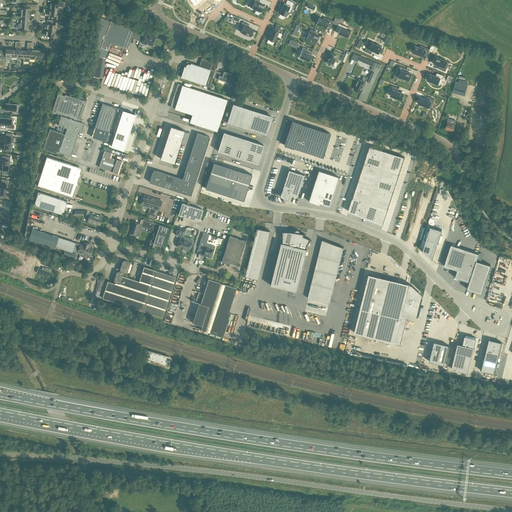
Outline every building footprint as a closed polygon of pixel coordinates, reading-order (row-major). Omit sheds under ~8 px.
[(65,7),(66,2),(56,0),(56,4),(50,3),(49,9),(58,10),(59,7),(62,7),(62,6),(65,7)] [(251,0),(249,6),(256,9),(256,10),(260,12),(260,11),(261,12),(264,5),(258,3),(259,0),(251,0)] [(284,3),(279,13),(286,16),(287,12),(290,13),(294,3),(288,0),(286,0),(285,3),(284,3)] [(58,10),(49,9),(49,10),(48,10),(47,14),(48,14),(48,15),(54,16),(54,19),(60,20),(61,17),(59,16),(59,13),(58,13),(58,10)] [(318,18),(316,22),(317,22),(316,24),(317,24),(327,28),(328,26),(331,28),(334,21),(324,17),(324,19),(320,17),(319,18),(318,18)] [(145,35),(134,30),(111,20),(100,47),(108,50),(111,42),(127,49),(131,38),(142,42),(141,43),(145,44),(146,43),(152,45),(155,38),(149,36),(149,35),(145,33),(145,35)] [(59,25),(60,22),(53,21),(53,24),(47,23),(47,24),(46,24),(45,28),(46,28),(46,30),(55,31),(56,28),(57,28),(57,25),(59,25)] [(242,21),(239,27),(242,28),(240,32),(243,33),(243,34),(247,36),(247,35),(251,36),(253,30),(248,27),(249,24),(242,21)] [(339,23),(336,30),(339,31),(338,33),(348,37),(348,38),(351,31),(347,29),(348,27),(339,23)] [(272,29),(268,39),(274,42),(280,28),(276,26),(274,29),(272,29)] [(307,31),(304,37),(311,40),(311,42),(315,43),(316,42),(317,43),(320,36),(314,34),(315,31),(311,29),(309,32),(307,31)] [(55,31),(46,30),(46,31),(45,30),(44,35),(45,35),(51,36),(51,39),(57,40),(59,31),(55,31)] [(369,41),(364,51),(371,54),(373,50),(378,53),(382,47),(380,46),(381,45),(377,43),(376,44),(369,41)] [(415,46),(412,52),(423,56),(424,55),(427,56),(429,51),(432,52),(435,46),(431,45),(430,49),(420,45),(419,47),(415,46)] [(303,47),(298,57),(299,57),(300,57),(299,58),(303,60),(304,59),(309,61),(308,61),(309,61),(312,54),(311,54),(311,55),(306,52),(307,49),(303,47)] [(331,52),(327,63),(333,65),(335,61),(337,62),(341,53),(334,50),(333,53),(331,52)] [(103,77),(105,58),(97,56),(94,76),(103,77)] [(201,59),(199,64),(199,66),(191,63),(190,64),(188,64),(186,65),(186,67),(184,66),(181,77),(210,86),(215,69),(216,70),(219,62),(203,57),(202,59),(201,59)] [(436,57),(434,63),(440,66),(438,69),(445,71),(449,62),(444,60),(445,59),(441,57),(440,58),(436,57)] [(400,66),(396,75),(398,76),(397,78),(404,81),(405,79),(409,80),(411,74),(405,72),(407,68),(400,66)] [(223,73),(219,72),(216,71),(214,78),(228,82),(231,74),(224,71),(223,73)] [(359,79),(354,89),(360,92),(362,88),(363,89),(366,81),(370,82),(374,73),(374,72),(371,71),(368,78),(364,76),(362,80),(359,79)] [(430,74),(427,80),(429,81),(429,82),(433,84),(434,83),(440,85),(444,75),(437,73),(436,76),(430,74)] [(455,81),(453,91),(465,95),(467,84),(466,84),(467,82),(463,81),(459,80),(458,82),(455,81)] [(217,131),(227,99),(177,83),(170,107),(192,114),(189,122),(217,131)] [(393,90),(390,96),(401,100),(404,94),(398,91),(399,88),(392,85),(391,89),(393,90)] [(65,96),(61,94),(58,93),(51,113),(52,113),(50,118),(55,120),(56,117),(60,118),(57,125),(61,126),(59,132),(49,129),(43,149),(56,153),(57,150),(59,151),(59,152),(71,156),(79,129),(82,130),(84,124),(83,122),(79,121),(86,101),(65,94),(65,96)] [(420,97),(418,103),(431,108),(434,99),(428,96),(426,99),(420,97)] [(6,103),(5,110),(12,110),(12,114),(18,114),(19,111),(18,111),(19,105),(6,103)] [(111,106),(102,103),(92,137),(106,141),(113,118),(114,118),(117,108),(111,106)] [(233,103),(227,123),(267,136),(268,131),(266,131),(271,116),(264,114),(264,113),(233,103)] [(127,143),(131,132),(136,114),(123,110),(114,138),(127,143)] [(0,117),(0,119),(0,123),(7,125),(6,128),(14,128),(14,125),(12,125),(13,119),(0,117)] [(448,118),(445,129),(453,131),(456,120),(448,118)] [(292,121),(284,145),(293,148),(323,157),(330,133),(301,124),(292,121)] [(171,126),(160,159),(174,163),(185,131),(171,126)] [(223,132),(217,151),(257,163),(263,144),(223,132)] [(0,141),(12,142),(12,133),(6,133),(6,136),(0,135),(0,141)] [(153,170),(149,182),(191,196),(198,172),(203,158),(210,137),(197,133),(193,146),(191,152),(187,164),(184,174),(182,179),(178,177),(162,172),(157,171),(153,170)] [(0,147),(5,148),(4,151),(11,152),(12,142),(0,141),(0,147)] [(352,197),(348,211),(383,222),(386,211),(404,156),(369,145),(353,196),(352,197)] [(117,173),(121,161),(110,157),(112,153),(104,150),(99,167),(117,173)] [(0,164),(9,166),(10,157),(4,156),(3,159),(1,159),(0,158),(0,164)] [(72,196),(81,168),(47,156),(37,185),(72,196)] [(213,162),(205,188),(243,200),(252,174),(213,162)] [(0,170),(2,171),(2,174),(8,175),(9,166),(0,164),(0,170)] [(288,169),(279,196),(288,199),(289,194),(296,197),(304,174),(288,169)] [(318,170),(308,201),(319,204),(319,202),(329,205),(338,177),(318,170)] [(63,214),(67,201),(38,192),(34,205),(63,214)] [(159,210),(162,201),(144,195),(141,204),(159,210)] [(199,221),(203,209),(182,203),(178,214),(199,221)] [(90,213),(87,212),(85,216),(89,217),(87,221),(100,226),(103,217),(90,213)] [(133,222),(129,233),(136,235),(139,236),(142,226),(157,231),(153,243),(163,246),(169,228),(167,227),(143,219),(142,224),(133,222)] [(431,226),(423,250),(428,255),(432,259),(433,257),(442,230),(431,226)] [(183,237),(186,230),(177,227),(175,234),(179,235),(179,238),(180,239),(177,247),(184,249),(185,250),(185,251),(186,251),(187,251),(188,250),(189,251),(192,242),(182,239),(183,237)] [(82,245),(75,242),(32,228),(29,237),(43,242),(42,245),(55,249),(56,246),(72,252),(74,246),(79,248),(77,252),(90,256),(93,248),(90,247),(91,244),(83,241),(82,245)] [(278,249),(270,284),(296,291),(306,248),(305,248),(303,248),(304,245),(305,246),(309,239),(310,240),(311,239),(303,236),(303,233),(304,233),(303,233),(302,233),(301,232),(300,232),(299,232),(299,231),(298,230),(297,230),(296,229),(295,230),(294,230),(293,231),(291,231),(289,231),(286,231),(284,231),(282,231),(280,231),(281,231),(282,240),(283,240),(283,243),(281,242),(280,242),(278,249)] [(230,236),(222,260),(237,265),(245,241),(230,236)] [(322,239),(308,297),(330,303),(344,246),(340,245),(336,244),(333,243),(329,241),(326,240),(322,238),(322,239)] [(451,244),(444,265),(457,269),(455,276),(469,281),(467,288),(481,292),(491,264),(476,259),(478,253),(451,244)] [(211,259),(213,255),(212,255),(214,249),(204,246),(201,254),(208,257),(211,259)] [(65,250),(63,255),(75,259),(77,254),(65,250)] [(126,277),(130,262),(123,260),(119,272),(117,271),(113,283),(107,281),(102,298),(162,317),(175,277),(144,266),(139,281),(126,277)] [(47,268),(43,267),(42,269),(38,268),(36,273),(48,277),(51,269),(47,268)] [(369,273),(354,332),(395,342),(401,343),(408,314),(415,316),(420,292),(419,291),(411,283),(409,283),(369,273)] [(101,292),(105,280),(99,278),(96,290),(101,292)] [(236,288),(208,278),(208,279),(204,293),(199,292),(195,302),(198,303),(192,322),(202,325),(200,329),(223,336),(230,313),(228,312),(236,288)] [(458,342),(452,367),(468,371),(474,346),(477,337),(465,334),(462,343),(458,342)] [(489,338),(481,369),(495,373),(502,341),(501,341),(501,342),(490,339),(490,338),(489,338)] [(434,341),(429,361),(444,365),(449,345),(434,341)] [(146,351),(144,360),(169,368),(171,359),(171,358),(171,357),(170,356),(149,350),(148,350),(147,350),(147,351),(146,351)]
